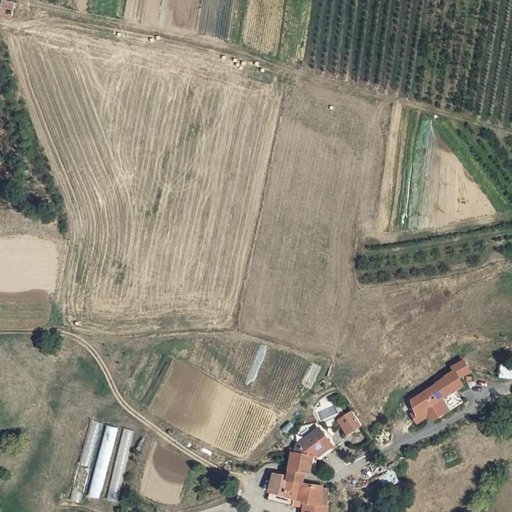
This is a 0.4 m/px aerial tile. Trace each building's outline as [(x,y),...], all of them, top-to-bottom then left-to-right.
[(14,4),(4,4),(3,15),(13,15),(14,4)] [(462,377),(472,371),(468,362),(465,358),(454,365),(456,369),(427,389),(418,395),(413,398),(418,409),(420,413),(424,410),(459,389),(467,385),(462,377)] [(465,401),(459,389),(424,410),(427,416),(437,418),(465,401)] [(420,413),(418,409),(414,412),(419,421),(427,416),(424,410),(420,413)] [(352,411),(338,419),(347,434),(361,425),(352,411)] [(91,420),(71,501),(82,503),(102,422),(91,420)] [(104,424),(90,496),(101,498),(116,427),(104,424)] [(292,451),(291,454),(312,455),(330,442),(318,426),(296,443),(295,451),(292,451)] [(123,427),(108,499),(119,502),(134,430),(123,427)] [(288,479),(302,481),(304,471),(310,471),(312,455),(291,454),(288,475),(288,479)] [(272,475),(270,475),(271,480),(268,480),(266,483),(266,491),(268,491),(267,498),(292,503),(292,501),(299,502),(300,496),(304,498),(303,511),(321,511),(323,488),(323,484),(302,481),(288,479),(288,475),(272,475)] [(321,511),(327,511),(329,489),(323,488),(321,511)]
